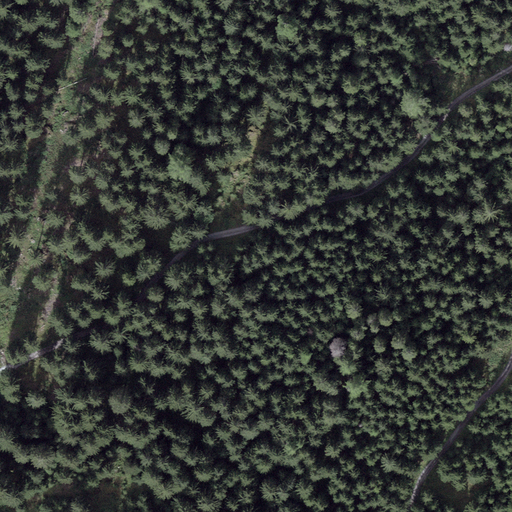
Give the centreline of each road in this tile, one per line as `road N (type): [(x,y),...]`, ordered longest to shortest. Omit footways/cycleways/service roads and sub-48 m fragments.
road 1 (track): [(511,66),(452,106),(384,178),(201,239),(119,321),(0,371)]
road 2 (track): [(407,511),(435,461),(511,361)]
